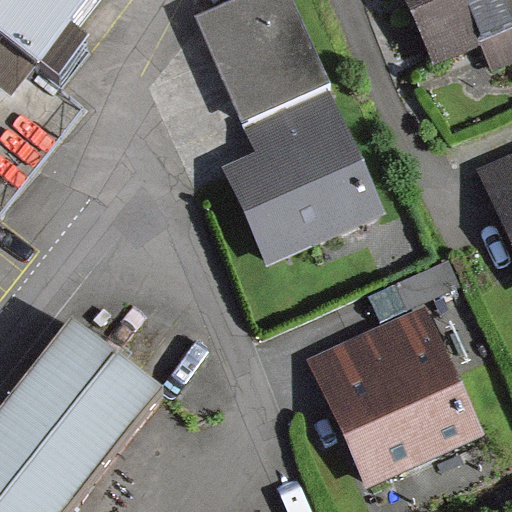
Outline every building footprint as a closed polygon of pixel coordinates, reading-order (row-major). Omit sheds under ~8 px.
[(97,0),(0,0),(0,40),(40,73),(97,0)] [(384,214),(292,0),(243,0),(201,18),(260,156),(233,167),(274,261),(384,214)] [(511,58),(511,0),(408,0),(435,61),(478,42),(490,68),(511,58)] [(511,160),(487,172),(511,228),(511,160)] [(429,317),(316,367),(370,488),(483,438),(429,317)] [(0,511),(60,511),(154,398),(76,336),(0,429),(0,511)]
